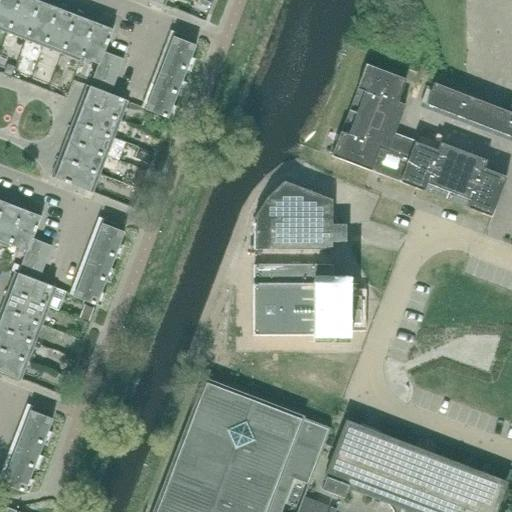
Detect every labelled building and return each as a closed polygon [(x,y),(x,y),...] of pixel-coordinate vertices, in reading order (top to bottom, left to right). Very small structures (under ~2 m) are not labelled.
[(0,0),(0,30),(7,34),(20,0),(0,0)] [(33,0),(20,0),(7,34),(26,41),(41,3),(39,2),(33,0)] [(46,5),(47,1),(43,0),(40,0),(39,2),(41,3),(26,41),(44,48),(58,10),(57,9),(46,5)] [(64,12),(65,8),(59,6),(57,9),(58,10),(44,48),(62,55),(76,17),(75,16),(64,12)] [(82,19),(84,15),(77,13),(75,16),(76,17),(62,55),(80,62),(94,23),(93,23),(82,19)] [(95,19),(93,23),(94,23),(80,62),(98,69),(94,78),(114,86),(123,60),(104,53),(114,27),(113,27),(112,30),(100,26),(102,22),(95,19)] [(196,46),(187,43),(173,37),(163,62),(186,71),(196,46)] [(177,94),(186,71),(163,62),(154,86),(177,94)] [(437,151),(394,135),(405,105),(397,102),(406,80),(365,64),(356,89),(364,92),(348,135),(340,132),(330,157),(371,172),(371,171),(400,181),(399,183),(423,192),(426,184),(469,200),(466,208),(491,218),(506,177),(484,169),(486,161),(440,143),(437,151)] [(110,95),(114,86),(94,78),(90,88),(86,86),(83,93),(88,95),(83,106),(120,121),(128,102),(110,95)] [(511,113),(434,83),(425,104),(511,137),(511,113)] [(168,119),(177,94),(154,86),(145,110),(168,119)] [(83,106),(79,104),(76,111),(81,113),(76,124),(114,138),(120,121),(83,106)] [(114,138),(76,124),(72,122),(70,129),(74,131),(70,142),(69,142),(107,157),(114,138)] [(69,142),(70,142),(66,140),(63,147),(67,149),(63,160),(100,175),(107,157),(69,142)] [(63,160),(58,158),(56,166),(60,167),(56,178),(51,177),(51,178),(92,193),(100,175),(63,160)] [(266,199),(254,218),(254,236),(256,236),(267,236),(267,250),(332,250),(332,242),(346,242),(346,225),(332,225),(331,200),(284,182),(268,197),(266,199)] [(11,205),(12,202),(5,199),(4,203),(0,214),(0,245),(8,248),(23,210),(22,210),(11,205)] [(29,212),(30,209),(23,206),(22,210),(23,210),(8,248),(26,255),(23,264),(42,271),(51,247),(32,239),(42,214),(41,213),(40,217),(29,212)] [(55,236),(61,219),(52,215),(45,232),(55,236)] [(124,233),(116,230),(103,224),(93,249),(115,257),(124,233)] [(106,282),(115,257),(93,249),(84,274),(106,282)] [(38,282),(42,271),(23,264),(19,274),(14,273),(12,280),(16,282),(12,292),(11,293),(50,308),(57,289),(38,282)] [(327,275),(332,275),(332,266),(254,266),(254,285),(253,285),(253,335),(332,335),(332,325),(341,325),(341,315),(339,315),(339,306),(341,306),(341,296),(332,296),(332,285),(327,285),(327,275)] [(97,306),(106,282),(84,274),(75,297),(97,306)] [(43,326),(50,308),(11,293),(12,292),(7,291),(5,298),(9,300),(5,310),(4,311),(43,326)] [(4,311),(5,310),(1,309),(0,310),(0,317),(2,318),(0,322),(0,330),(36,344),(43,326),(4,311)] [(0,330),(0,351),(29,363),(36,344),(0,330)] [(0,351),(0,372),(22,381),(29,363),(0,351)] [(219,388),(205,383),(210,371),(208,370),(205,379),(153,511),(298,511),(330,429),(301,417),(300,419),(287,414),(288,413),(220,386),(219,388)] [(52,419),(44,416),(30,411),(20,436),(43,444),(52,419)] [(362,429),(359,428),(346,423),(328,472),(321,490),(343,498),(348,486),(381,499),(389,504),(393,510),(393,511),(489,511),(499,486),(404,450),(406,446),(376,435),(374,438),(361,433),(362,429)] [(33,468),(43,444),(20,436),(11,460),(33,468)] [(24,493),(33,468),(11,460),(1,484),(24,493)] [(326,511),(329,507),(305,498),(299,511),(326,511)]
